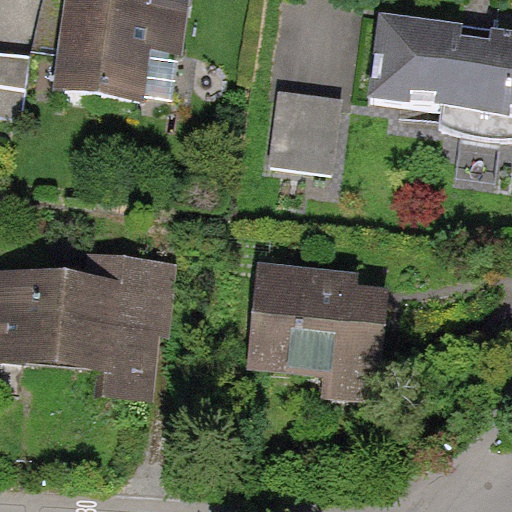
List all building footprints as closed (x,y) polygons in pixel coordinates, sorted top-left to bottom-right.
[(192,12),(97,0),(70,0),(58,95),(179,110),(192,12)] [(269,0),(257,84),(282,87),(318,93),(332,0),(269,0)] [(511,42),(384,29),(374,117),(511,132),(511,42)] [(318,93),(282,87),(270,171),(335,181),(347,97),(318,93)] [(79,287),(0,279),(0,365),(107,375),(104,407),(167,412),(180,266),(82,257),(79,287)] [(395,295),(266,283),(257,381),(385,392),(395,295)]
